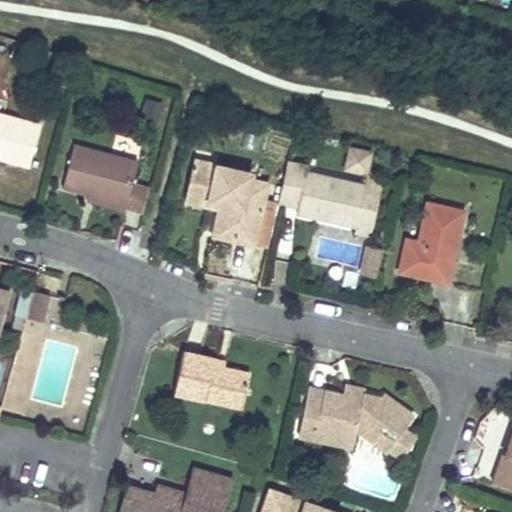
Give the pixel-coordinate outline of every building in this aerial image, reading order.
[(72,65),(55,59),(49,79),(66,85),(72,65)] [(39,125),(0,114),(0,157),(29,166),(39,125)] [(138,161),(74,144),(62,187),(88,194),(110,200),(109,206),(125,210),(126,208),(132,184),(138,161)] [(349,147),(345,169),(366,174),(371,152),(349,147)] [(251,173),(194,160),(185,200),(209,206),(210,200),(221,202),(220,208),(241,213),(235,240),(253,244),(267,183),(249,179),(251,173)] [(287,162),(278,202),(297,206),(296,212),(356,226),(355,231),(370,235),(382,183),(366,179),(365,185),(306,172),(307,166),(287,162)] [(149,188),(132,184),(126,208),(143,212),(149,188)] [(86,200),(109,206),(110,200),(88,194),(86,200)] [(221,202),(210,200),(209,206),(220,208),(221,202)] [(267,248),(277,202),(267,200),(257,245),(267,248)] [(398,272),(448,282),(464,210),(426,202),(418,241),(405,238),(398,272)] [(241,213),(220,208),(213,235),(235,240),(241,213)] [(383,248),(369,245),(365,265),(379,268),(383,248)] [(379,268),(365,265),(363,273),(378,276),(379,268)] [(0,326),(9,291),(0,288),(0,326)] [(43,322),(50,296),(33,291),(26,317),(43,322)] [(242,408),(250,373),(224,367),(213,365),(215,358),(184,351),(174,392),(242,408)] [(215,359),(213,365),(224,367),(225,362),(215,359)] [(365,389),(345,385),(343,395),(347,396),(352,392),(363,394),(365,389)] [(309,387),(307,394),(322,397),(324,391),(309,387)] [(307,394),(298,435),(315,439),(317,429),(354,437),(356,430),(359,431),(387,452),(389,450),(401,459),(416,438),(404,429),(413,416),(383,394),(381,398),(363,394),(352,392),(347,396),(343,395),(324,391),(322,397),(307,394)] [(317,429),(315,439),(352,447),(354,437),(317,429)] [(511,434),(505,455),(502,455),(492,483),(511,489),(511,434)] [(193,467),(188,485),(191,486),(189,494),(185,493),(157,484),(154,494),(126,486),(118,511),(229,511),(230,511),(225,509),(234,480),(193,467)] [(350,511),(353,505),(342,501),(337,511),(335,511),(270,489),(261,511),(350,511)]
